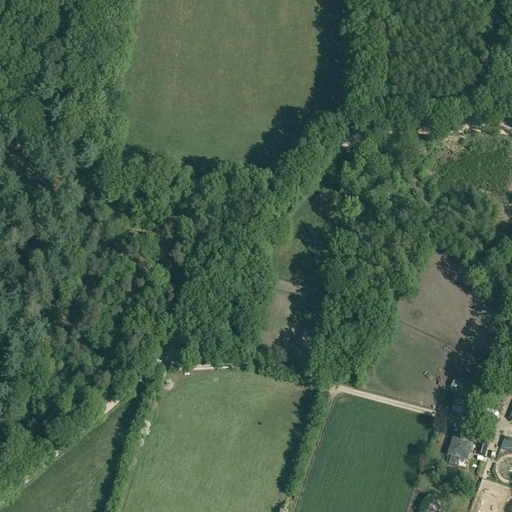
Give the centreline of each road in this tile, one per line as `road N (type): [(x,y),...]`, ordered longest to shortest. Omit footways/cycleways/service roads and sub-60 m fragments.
road 1 (unclassified): [(0,500),(171,349),(343,145),(394,130),(511,131)]
road 2 (track): [(154,366),(276,366),(498,430)]
road 3 (track): [(503,0),(487,128)]
